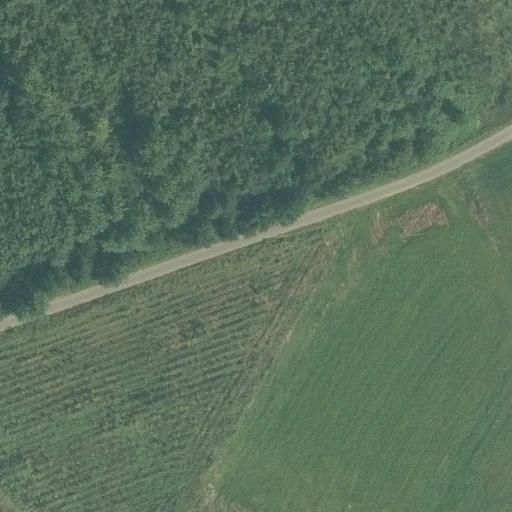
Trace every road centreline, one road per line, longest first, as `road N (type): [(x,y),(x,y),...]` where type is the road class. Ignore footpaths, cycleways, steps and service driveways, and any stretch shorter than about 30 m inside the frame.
road 1 (track): [(0,328),(467,160),(511,133)]
road 2 (track): [(188,262),(0,52)]
